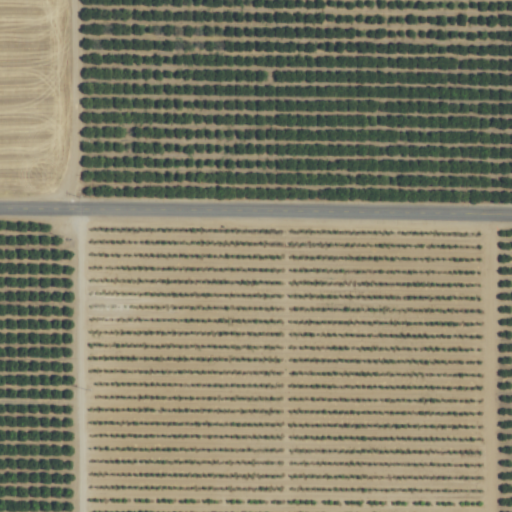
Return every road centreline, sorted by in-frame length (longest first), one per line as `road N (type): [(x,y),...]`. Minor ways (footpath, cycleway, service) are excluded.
road 1 (tertiary): [(0,208),(511,215)]
road 2 (residential): [(74,511),(80,209)]
